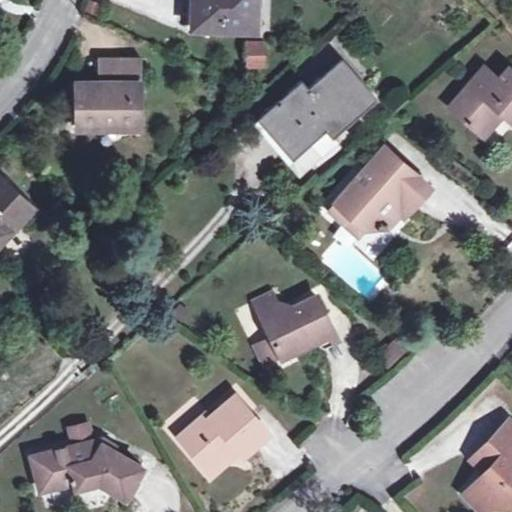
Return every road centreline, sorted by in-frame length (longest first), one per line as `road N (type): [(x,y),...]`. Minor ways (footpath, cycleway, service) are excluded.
road 1 (residential): [(296,511),(511,313)]
road 2 (residential): [(63,0),(37,58),(0,103)]
